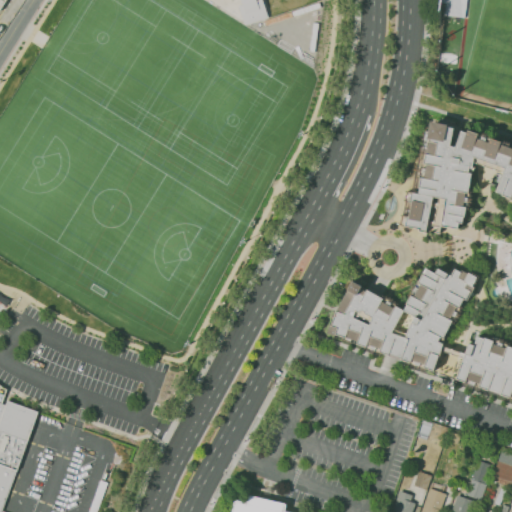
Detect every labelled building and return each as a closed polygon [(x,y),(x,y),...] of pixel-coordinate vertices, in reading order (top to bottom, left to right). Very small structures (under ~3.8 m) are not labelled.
[(243,24),(266,17),(260,0),(239,0),(241,4),(237,5),(243,24)] [(443,0),(442,18),(465,19),(467,0),(443,0)] [(257,22),(263,20),(263,21),(319,2),(320,7),(265,25),(265,26),(259,28),(257,22)] [(312,22),(318,23),(314,52),(308,51),(312,22)] [(511,145),(465,129),(463,132),(458,130),(452,147),(448,144),(451,128),(428,120),(401,226),(439,233),(440,227),(456,229),(457,224),(460,225),(466,193),(468,194),(474,169),(472,168),(473,158),(502,169),(492,193),(511,199),(511,145)] [(325,325),(351,280),(401,310),(427,266),(435,270),(437,267),(449,273),(453,267),(466,273),(467,270),(479,276),(444,338),(442,346),(441,351),(436,372),(324,332),(325,325)] [(511,401),(506,398),(479,388),(468,388),(466,386),(462,383),(454,379),(462,358),(442,352),(443,347),(462,354),(466,343),(468,344),(471,335),(481,339),(482,337),(494,341),(493,342),(511,348),(511,401)] [(0,511),(37,413),(3,401),(7,390),(0,386),(0,511)] [(511,452),(511,488),(495,482),(506,451),(511,452)] [(477,460),(490,464),(484,483),(486,484),(480,500),(466,495),(477,460)] [(418,471),(431,475),(425,490),(413,485),(418,471)] [(88,511),(100,480),(107,482),(96,511),(88,511)] [(420,511),(429,488),(446,494),(440,510),(444,511),(443,511),(420,511)] [(305,511),(288,508),(290,501),(258,492),(250,499),(237,496),(233,511),(305,511)] [(451,511),(457,495),(472,501),(468,511),(451,511)] [(414,503),(411,511),(392,511),(397,497),(414,503)] [(493,501),(509,506),(506,511),(491,511),(493,505),(491,505),(493,501)]
